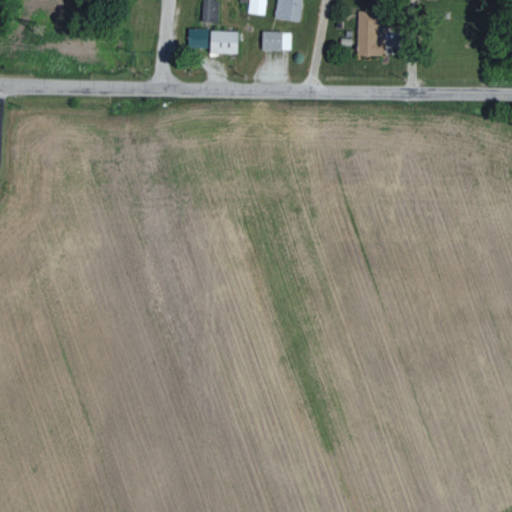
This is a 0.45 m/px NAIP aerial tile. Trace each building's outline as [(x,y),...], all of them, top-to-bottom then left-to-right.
[(216,21),(217,0),(201,0),(200,20),(216,21)] [(247,0),(246,12),(264,14),(264,0),(247,0)] [(299,19),(299,0),(275,0),(274,18),(299,19)] [(355,54),(381,55),(383,11),(356,10),(355,54)] [(186,46),(207,47),(207,51),(236,52),(237,29),(186,28),(186,46)] [(260,48),(289,49),(290,31),(260,30),(260,48)]
